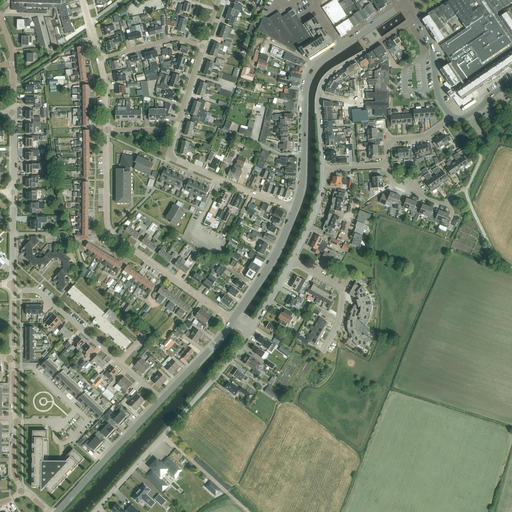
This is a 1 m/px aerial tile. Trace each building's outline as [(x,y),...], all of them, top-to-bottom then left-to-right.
[(11,0),(11,10),(18,11),(18,13),(26,13),(26,7),(25,0),(11,0)] [(37,0),(38,8),(50,8),(50,0),(37,0)] [(54,8),(54,4),(57,5),(61,5),(61,4),(65,3),(65,0),(63,0),(50,0),(50,8),(54,8)] [(240,0),(232,0),(231,3),(234,4),(233,7),(237,8),(238,6),(240,7),(239,9),(242,10),(243,7),(238,5),(237,5),(238,2),(241,3),(245,4),(246,2),(240,0)] [(353,27),(354,28),(354,27),(339,4),(335,0),(333,0),(322,8),(341,37),(346,34),(346,33),(351,30),(351,29),(353,27)] [(351,0),(345,0),(343,2),(347,8),(354,3),(351,0)] [(376,14),(367,0),(351,0),(354,3),(365,20),(366,21),(371,18),(370,17),(376,14)] [(385,5),(382,0),(370,0),(372,3),(373,3),(378,11),(379,12),(381,11),(380,10),(380,9),(380,8),(381,8),(381,7),(382,7),(383,7),(384,7),(386,6),(385,5)] [(479,0),(482,4),(483,4),(487,10),(483,12),(482,16),(475,20),(465,28),(466,29),(440,46),(448,57),(451,55),(454,59),(455,60),(441,69),(447,78),(445,80),(446,82),(443,84),(449,92),(447,93),(450,98),(452,96),(459,107),(462,105),(463,106),(472,100),(471,99),(474,97),(471,93),(501,72),(511,64),(511,9),(510,11),(509,9),(503,13),(501,10),(500,11),(496,13),(486,0),(479,0)] [(462,24),(465,28),(475,20),(482,16),(483,12),(487,10),(483,4),(482,4),(479,0),(449,0),(447,1),(456,15),(462,24)] [(486,0),(496,13),(500,11),(492,0),(486,0)] [(492,0),(500,11),(501,10),(508,5),(504,0),(492,0)] [(447,1),(438,7),(447,21),(448,21),(456,15),(447,1)] [(365,20),(354,3),(347,8),(343,2),(339,4),(354,27),(354,28),(355,29),(360,26),(359,25),(364,21),(364,20),(365,20)] [(54,4),(54,8),(58,7),(59,12),(67,9),(65,3),(61,4),(61,5),(57,5),(54,4)] [(192,5),(185,3),(184,6),(179,4),(177,14),(181,15),(182,10),(183,11),(183,12),(189,13),(192,5)] [(240,7),(238,6),(237,8),(233,7),(232,9),(229,8),(227,14),(238,17),(240,11),(239,11),(239,9),(240,7)] [(448,22),(448,21),(447,21),(438,7),(432,11),(438,20),(441,18),(445,24),(448,22)] [(69,15),(67,9),(59,12),(61,18),(69,15)] [(427,14),(429,15),(427,17),(426,16),(422,19),(433,35),(439,31),(444,28),(439,20),(438,20),(432,11),(427,14)] [(258,31),(295,52),(299,49),(312,40),(303,25),(295,12),(284,19),(279,12),(268,18),(263,16),(258,31)] [(227,14),(225,19),(228,20),(226,24),(233,27),(234,27),(235,26),(238,17),(227,14)] [(62,24),(70,22),(69,15),(61,18),(62,24)] [(312,40),(299,49),(303,56),(306,55),(309,60),(334,43),(328,33),(327,34),(315,17),(303,25),(312,40)] [(172,20),(171,23),(186,27),(187,20),(177,18),(176,21),(172,20)] [(27,20),(27,21),(24,21),(24,20),(17,20),(17,29),(24,29),(24,27),(30,27),(30,20),(27,20)] [(162,27),(158,28),(156,21),(153,22),(156,34),(163,32),(162,27)] [(73,31),(70,22),(62,24),(65,33),(65,34),(72,32),(72,33),(73,32),(73,31)] [(171,23),(170,26),(174,27),(178,28),(177,31),(184,33),(186,27),(171,23)] [(109,32),(115,31),(113,25),(109,26),(109,27),(102,28),(103,29),(102,29),(103,32),(104,32),(105,36),(110,35),(109,32)] [(140,32),(137,33),(135,26),(132,27),(135,40),(142,38),(140,32)] [(236,31),(237,28),(233,27),(232,29),(223,26),(221,31),(230,35),(232,30),(236,31)] [(219,38),(225,40),(226,37),(229,38),(233,39),(234,36),(230,35),(221,31),(219,38)] [(438,42),(443,39),(439,31),(433,35),(438,42)] [(111,39),(112,41),(106,42),(107,47),(106,47),(106,48),(106,51),(108,51),(112,50),(112,49),(114,48),(113,43),(116,42),(116,43),(120,42),(123,41),(122,35),(121,36),(119,36),(119,37),(117,38),(111,39)] [(396,35),(392,38),(397,46),(401,43),(396,35)] [(32,43),(32,37),(29,37),(22,37),(22,46),(29,46),(29,43),(32,43)] [(404,57),(397,46),(392,38),(384,43),(389,51),(391,54),(393,53),(394,55),(395,55),(399,60),(404,57)] [(214,43),(212,49),(218,51),(221,52),(221,51),(222,52),(223,49),(224,46),(230,48),(231,45),(225,43),(223,42),(222,45),(220,45),(214,43)] [(389,59),(387,59),(384,54),(387,53),(382,45),(373,51),(381,63),(380,65),(380,68),(389,68),(389,59)] [(175,52),(180,51),(180,52),(187,55),(189,49),(182,46),(181,47),(174,48),(175,52)] [(273,46),(270,53),(286,59),(297,64),(304,67),(306,62),(298,59),(293,56),(293,55),(273,46)] [(78,54),(83,54),(82,47),(77,48),(78,52),(75,52),(75,51),(71,52),(72,56),(78,55),(78,54)] [(221,52),(218,51),(212,49),(210,56),(216,58),(217,54),(221,55),(221,54),(224,56),(225,53),(222,52),(221,51),(221,52)] [(34,54),(30,54),(27,54),(27,63),(34,63),(34,60),(37,60),(37,55),(41,55),(41,50),(34,50),(34,54)] [(377,66),(380,64),(380,65),(381,63),(373,51),(368,54),(373,62),(374,68),(377,66)] [(154,67),(151,52),(144,54),(146,60),(149,60),(151,69),(151,70),(152,72),(149,73),(148,71),(145,71),(147,81),(150,81),(148,75),(149,75),(151,75),(153,74),(156,74),(154,67)] [(84,60),(83,54),(78,54),(78,55),(78,59),(75,59),(75,58),(73,58),(73,63),(79,62),(79,61),(84,60)] [(266,63),(268,57),(260,54),(258,60),(266,63)] [(372,68),(374,68),(373,62),(368,54),(364,56),(370,64),(369,64),(369,67),(369,69),(372,68)] [(138,56),(131,57),(132,63),(136,62),(137,64),(141,63),(140,61),(139,61),(138,56)] [(365,67),(369,64),(370,64),(364,56),(357,61),(363,70),(366,68),(365,67)] [(172,58),(171,61),(184,65),(186,59),(179,57),(178,60),(172,58)] [(297,64),(286,59),(285,64),(288,64),(286,71),(290,72),(302,74),(302,72),(303,68),(304,67),(297,64)] [(85,67),(84,60),(79,61),(79,62),(79,65),(76,66),(76,65),(73,65),(74,69),(80,68),(85,67)] [(119,68),(119,66),(121,65),(120,60),(115,61),(114,60),(110,61),(110,62),(111,66),(112,66),(113,70),(119,68)] [(171,66),(171,65),(176,66),(175,70),(182,72),(184,65),(171,61),(169,61),(168,65),(171,66)] [(208,62),(206,68),(212,70),(213,66),(219,68),(220,66),(223,67),(224,64),(216,61),(215,64),(214,64),(208,62)] [(257,68),(266,70),(268,64),(259,61),(257,68)] [(356,62),(353,64),(357,72),(361,70),(356,62)] [(358,73),(353,64),(345,69),(349,74),(350,75),(349,76),(350,78),(358,73)] [(86,74),(85,67),(80,68),(80,72),(77,72),(77,71),(74,72),(75,76),(80,75),(80,74),(86,74)] [(244,67),(240,78),(252,81),(254,75),(249,73),(250,69),(244,67)] [(206,68),(203,75),(210,77),(211,72),(214,73),(215,71),(212,70),(206,68)] [(343,80),(349,76),(350,75),(349,74),(345,69),(338,73),(338,74),(343,80)] [(290,72),(288,78),(285,77),(285,78),(290,80),(300,82),(301,76),(301,75),(302,74),(290,72)] [(120,73),(114,74),(115,82),(121,81),(121,82),(127,81),(125,74),(121,75),(120,73)] [(86,80),(86,74),(80,74),(80,75),(81,79),(78,79),(78,78),(75,78),(76,82),(81,82),(81,81),(86,80)] [(172,78),(169,76),(164,75),(163,78),(178,83),(180,76),(174,74),(172,78)] [(342,81),(343,80),(338,74),(331,79),(339,84),(340,83),(341,84),(343,82),(342,81)] [(389,76),(374,76),(374,79),(369,79),(369,85),(375,85),(375,89),(386,89),(386,85),(389,83),(389,76)] [(176,89),(178,83),(163,78),(161,83),(166,84),(167,82),(171,83),(169,87),(176,89)] [(281,79),(280,82),(280,83),(287,84),(287,83),(289,83),(288,90),(298,91),(300,83),(300,82),(290,80),(285,78),(284,80),(281,79)] [(336,90),(339,84),(331,79),(326,87),(335,90),(336,90)] [(201,82),(199,88),(205,90),(206,87),(209,88),(210,86),(214,87),(215,84),(207,82),(206,84),(201,82)] [(25,89),(26,89),(26,92),(26,93),(30,93),(30,92),(34,92),(34,90),(41,90),(41,83),(34,83),(34,86),(26,86),(25,87),(25,89)] [(116,94),(126,93),(125,86),(116,87),(116,94)] [(203,97),(204,94),(207,95),(208,94),(211,95),(212,92),(208,91),(208,92),(205,90),(199,88),(197,95),(203,97)] [(173,99),(175,94),(168,92),(164,90),(162,95),(164,95),(163,98),(169,100),(170,98),(173,99)] [(280,99),(297,101),(298,91),(288,90),(288,94),(281,93),(280,99)] [(41,108),(41,104),(35,103),(35,98),(26,98),(26,105),(35,105),(35,108),(41,108)] [(202,110),(203,110),(206,102),(199,99),(198,102),(195,101),(193,107),(202,110)] [(296,112),(297,101),(280,99),(277,99),(276,104),(288,105),(287,111),(296,112)] [(375,102),(366,102),(366,109),(375,109),(375,116),(386,115),(386,108),(389,108),(388,107),(388,102),(375,102)] [(167,116),(171,105),(165,103),(165,109),(159,109),(159,105),(155,105),(155,109),(155,121),(165,121),(165,116),(167,116)] [(149,116),(149,121),(155,121),(155,109),(149,110),(149,105),(146,105),(146,116),(149,116)] [(193,107),(190,114),(193,115),(192,118),(202,122),(202,120),(203,118),(205,119),(208,112),(206,112),(206,111),(203,110),(202,110),(193,107)] [(332,120),(331,107),(324,108),(324,120),(332,120)] [(360,109),(351,110),(352,123),(361,122),(360,111),(360,109)] [(33,122),(40,122),(40,117),(33,117),(33,111),(26,111),(26,119),(33,119),(33,122)] [(360,111),(361,122),(368,121),(368,111),(360,111)] [(391,125),(396,125),(396,116),(390,116),(391,120),(387,120),(388,127),(392,127),(391,125)] [(188,121),(186,128),(193,129),(196,130),(197,127),(198,124),(201,125),(202,122),(192,118),(191,122),(188,121)] [(373,122),(363,123),(363,126),(367,126),(367,134),(376,134),(376,128),(373,129),(373,122)] [(26,124),(26,133),(33,133),(35,133),(35,127),(40,127),(40,124),(33,124),(26,124)] [(186,128),(184,135),(191,137),(193,129),(186,128)] [(376,134),(367,134),(368,143),(374,142),(374,139),(377,139),(376,134)] [(449,144),(448,142),(451,140),(447,135),(445,137),(443,135),(439,138),(444,145),(445,147),(449,145),(449,144)] [(38,141),(38,136),(31,136),(31,138),(26,138),(26,147),(33,147),(33,141),(38,141)] [(437,150),(444,145),(439,138),(434,141),(436,143),(433,144),(437,150)] [(183,141),(181,147),(191,150),(191,149),(193,150),(194,148),(192,147),(193,143),(183,141)] [(368,147),(369,151),(378,150),(377,145),(375,145),(374,142),(368,143),(364,143),(364,148),(368,147)] [(204,143),(202,150),(209,152),(211,145),(204,143)] [(425,157),(430,156),(433,155),(430,146),(427,147),(427,144),(422,146),(425,157)] [(419,156),(420,159),(425,157),(422,146),(416,147),(417,150),(414,150),(416,157),(419,156)] [(181,147),(180,154),(186,156),(187,151),(190,152),(191,152),(194,153),(195,150),(193,150),(191,149),(191,150),(181,147)] [(395,159),(403,158),(403,149),(397,149),(398,152),(395,152),(395,159)] [(404,158),(404,161),(412,160),(411,151),(408,151),(408,149),(403,149),(403,158),(404,158)] [(39,150),(36,150),(30,150),(30,153),(26,153),(26,160),(32,160),(32,157),(39,157),(39,150)] [(378,156),(378,150),(369,151),(369,159),(376,159),(375,156),(378,156)] [(217,154),(211,151),(206,163),(207,162),(211,164),(209,167),(216,170),(220,161),(214,158),(217,154)] [(334,164),(336,164),(346,163),(346,158),(336,159),(336,152),(326,152),(327,161),(333,161),(333,163),(334,164)] [(133,157),(123,155),(120,166),(126,167),(125,170),(116,170),(116,195),(117,195),(117,197),(116,197),(116,203),(127,203),(127,197),(130,197),(130,195),(131,195),(131,173),(130,173),(130,167),(131,168),(133,157)] [(457,156),(464,167),(468,164),(471,162),(467,155),(464,157),(463,157),(461,158),(459,155),(457,156)] [(460,170),(464,167),(457,156),(456,156),(454,158),(456,162),(455,163),(460,170)] [(152,163),(138,157),(135,163),(133,168),(134,169),(148,175),(151,169),(153,164),(152,163)] [(287,166),(291,167),(296,168),(297,159),(288,158),(286,158),(285,162),(279,160),(277,164),(279,164),(287,166)] [(233,178),(237,170),(237,168),(240,161),(237,160),(234,166),(233,168),(231,167),(227,176),(233,178)] [(448,162),(455,173),(460,170),(455,163),(453,164),(451,160),(448,162)] [(41,170),(41,163),(32,162),(32,165),(26,165),(26,173),(33,173),(33,170),(41,170)] [(451,176),(455,173),(448,162),(446,164),(448,167),(446,169),(451,176)] [(435,169),(443,181),(445,183),(449,180),(448,178),(443,171),(441,172),(437,167),(435,169)] [(276,168),(275,171),(279,173),(278,175),(285,178),(285,179),(295,179),(296,174),(288,173),(285,173),(285,172),(282,171),(276,168)] [(162,180),(166,182),(171,172),(165,169),(159,183),(161,184),(162,180)] [(439,184),(443,181),(435,169),(432,170),(436,176),(434,177),(439,184)] [(237,170),(233,178),(238,181),(242,172),(237,170)] [(260,177),(266,179),(268,172),(263,170),(260,177)] [(166,182),(165,185),(167,186),(169,183),(173,185),(177,175),(171,172),(166,182)] [(268,172),(266,179),(272,182),(275,174),(269,172),(268,172)] [(426,174),(436,189),(441,186),(439,184),(434,177),(432,178),(429,173),(426,174)] [(373,180),(373,183),(383,182),(382,177),(377,177),(377,174),(370,174),(371,180),(373,180)] [(432,192),(436,189),(426,174),(424,176),(428,181),(426,183),(431,190),(432,192)] [(177,175),(173,185),(171,188),(173,189),(175,186),(179,188),(184,178),(177,175)] [(259,177),(256,175),(255,175),(254,177),(251,175),(248,181),(250,181),(248,185),(254,187),(255,183),(257,184),(259,179),(258,179),(259,177)] [(42,180),(42,176),(31,176),(31,179),(26,179),(26,187),(32,187),(36,187),(36,183),(38,183),(38,180),(42,180)] [(330,183),(330,185),(331,186),(331,187),(341,188),(342,185),(347,185),(346,187),(351,188),(352,180),(347,180),(341,179),(341,178),(333,177),(332,182),(331,182),(330,183)] [(285,179),(285,184),(288,184),(288,187),(294,189),(295,188),(295,179),(285,179)] [(190,197),(191,193),(196,183),(189,180),(185,190),(189,192),(188,196),(190,197)] [(265,184),(267,184),(264,192),(270,194),(273,187),(268,185),(269,182),(266,181),(265,184)] [(383,188),(383,182),(373,183),(373,186),(369,187),(370,192),(378,191),(378,188),(383,188)] [(196,199),(198,196),(202,186),(196,183),(191,193),(196,195),(194,198),(196,199)] [(202,186),(196,199),(200,201),(202,202),(209,189),(202,186)] [(278,189),(279,187),(278,187),(278,188),(273,187),(270,194),(276,196),(276,195),(277,195),(276,195),(279,189),(278,189)] [(285,189),(279,187),(278,189),(279,189),(276,195),(277,195),(282,197),(285,189)] [(26,200),(34,200),(34,196),(36,196),(36,190),(31,190),(31,192),(26,192),(26,200)] [(332,198),(344,200),(345,194),(342,193),(343,191),(339,190),(339,193),(334,192),(333,194),(332,198)] [(221,205),(223,201),(225,202),(228,194),(222,191),(220,196),(217,203),(220,205),(221,205)] [(392,204),(395,194),(390,193),(388,197),(382,195),(380,201),(383,202),(383,204),(391,207),(392,204)] [(237,194),(235,199),(234,199),(231,206),(237,209),(242,198),(241,198),(242,196),(237,194)] [(399,210),(400,208),(402,202),(399,201),(401,196),(395,194),(392,204),(395,205),(394,208),(399,210)] [(330,210),(335,211),(342,212),(344,200),(332,198),(332,202),(331,206),(330,210)] [(402,202),(400,208),(405,210),(405,208),(408,210),(412,200),(406,198),(404,203),(402,202)] [(410,217),(414,218),(418,208),(415,207),(417,202),(412,200),(408,210),(411,211),(411,212),(412,213),(410,217)] [(220,205),(217,203),(214,202),(206,219),(204,224),(212,228),(216,219),(213,218),(214,215),(218,208),(219,208),(220,205)] [(42,209),(42,203),(31,203),(31,205),(25,205),(25,207),(25,209),(26,209),(26,213),(32,213),(36,213),(36,209),(42,209)] [(281,219),(282,216),(283,215),(284,214),(283,213),(284,213),(276,209),(275,212),(270,210),(271,207),(266,204),(263,210),(281,219)] [(418,208),(414,218),(417,219),(419,215),(421,216),(421,214),(424,215),(428,206),(422,204),(421,209),(418,208)] [(179,209),(174,205),(166,218),(165,220),(170,223),(176,226),(184,214),(184,213),(185,212),(179,209)] [(431,222),(432,221),(434,214),(431,213),(433,208),(428,206),(424,215),(428,217),(426,220),(431,222)] [(227,208),(221,220),(223,221),(226,223),(232,210),(227,208)] [(216,230),(224,212),(220,210),(217,217),(212,228),(216,230)] [(432,221),(440,224),(444,212),(439,210),(437,215),(434,214),(432,221)] [(364,225),(365,222),(366,219),(369,220),(371,216),(360,211),(358,215),(358,216),(356,222),(357,223),(357,222),(364,225)] [(272,215),(269,214),(266,212),(263,218),(269,220),(269,221),(273,223),(274,222),(278,224),(279,223),(280,223),(280,221),(281,219),(272,215)] [(440,224),(439,225),(447,228),(451,219),(448,218),(449,214),(444,212),(440,224)] [(340,218),(334,216),(329,214),(327,218),(328,218),(326,221),(324,225),(335,230),(340,218)] [(260,224),(262,220),(253,215),(251,219),(260,224)] [(38,229),(41,229),(41,223),(47,223),(47,217),(37,217),(37,221),(31,221),(31,229),(38,229)] [(454,219),(451,225),(457,228),(460,222),(454,219)] [(368,227),(364,225),(357,222),(357,223),(356,227),(353,233),(355,234),(362,236),(363,233),(362,233),(364,230),(367,231),(368,227)] [(125,231),(131,235),(134,231),(130,228),(133,224),(130,223),(128,226),(125,231)] [(276,231),(276,230),(277,228),(270,224),(269,226),(263,223),(261,226),(265,228),(264,230),(267,231),(268,230),(274,234),(274,233),(275,233),(276,231)] [(333,235),(335,230),(324,225),(322,229),(323,229),(322,231),(327,233),(326,236),(333,239),(334,236),(333,235)] [(88,236),(88,229),(82,229),(82,230),(82,234),(80,234),(80,232),(77,232),(77,235),(74,235),(75,241),(83,239),(83,237),(83,236),(88,236)] [(134,231),(131,235),(137,240),(141,235),(143,232),(141,230),(138,234),(134,231)] [(252,234),(263,239),(273,244),(275,238),(265,234),(264,236),(254,231),(252,234)] [(248,232),(246,238),(254,241),(257,236),(248,232)] [(147,247),(151,242),(147,240),(149,236),(147,234),(144,238),(145,238),(141,243),(147,247)] [(366,238),(362,236),(355,234),(353,238),(354,238),(351,244),(359,248),(360,245),(360,244),(361,241),(364,242),(366,238)] [(321,241),(322,238),(316,235),(313,241),(326,247),(327,245),(324,243),(321,241)] [(56,248),(53,248),(53,252),(52,252),(50,250),(43,258),(41,258),(41,254),(38,254),(39,258),(37,258),(33,255),(33,253),(37,253),(37,250),(33,250),(33,249),(39,241),(37,239),(37,236),(30,237),(31,240),(21,251),(22,251),(22,253),(21,254),(39,270),(40,269),(42,269),(42,270),(53,259),(58,258),(63,262),(63,268),(53,279),(54,280),(54,281),(53,283),(62,291),(67,285),(65,283),(65,282),(69,281),(69,278),(65,279),(65,277),(71,269),(69,267),(69,266),(73,266),(73,263),(69,263),(69,262),(71,260),(60,250),(58,252),(57,252),(56,248)] [(237,244),(230,240),(228,245),(235,249),(237,244)] [(263,255),(268,245),(259,241),(257,245),(258,245),(255,251),(263,255)] [(318,255),(319,251),(322,253),(323,252),(326,247),(313,241),(310,247),(314,249),(312,252),(318,255)] [(155,245),(151,242),(147,247),(153,251),(157,247),(159,243),(157,242),(155,245)] [(91,251),(94,246),(88,243),(85,248),(89,250),(87,252),(85,254),(89,256),(91,252),(91,251)] [(176,250),(181,253),(184,247),(179,244),(176,250)] [(97,255),(100,250),(94,246),(91,251),(91,252),(95,254),(93,256),(92,255),(91,258),(94,260),(97,255)] [(158,254),(164,258),(167,254),(163,251),(166,247),(163,246),(161,249),(158,254)] [(102,258),(105,254),(100,250),(97,255),(100,257),(99,260),(98,259),(97,261),(100,263),(103,259),(102,258)] [(238,261),(241,256),(235,252),(231,256),(238,261)] [(329,261),(332,256),(325,252),(322,258),(329,261)] [(167,254),(164,258),(170,263),(173,258),(176,255),(174,253),(171,256),(167,254)] [(253,257),(263,263),(266,259),(254,253),(253,256),(249,254),(248,257),(252,259),(253,257)] [(108,262),(111,257),(105,254),(102,258),(103,259),(106,261),(104,263),(104,262),(102,265),(106,267),(109,262),(108,262)] [(114,266),(117,261),(111,257),(108,262),(109,262),(111,264),(110,266),(109,266),(108,268),(111,270),(114,266)] [(174,265),(180,270),(183,265),(180,262),(182,259),(180,257),(177,261),(174,265)] [(252,262),(261,267),(263,263),(253,257),(252,259),(251,261),(253,262),(252,262)] [(238,263),(233,259),(229,265),(234,268),(238,263)] [(122,264),(117,261),(114,266),(117,268),(116,270),(115,269),(113,272),(117,274),(120,269),(122,264)] [(256,274),(261,267),(252,262),(248,269),(249,270),(256,274)] [(183,265),(180,270),(186,274),(189,269),(190,270),(192,266),(190,264),(187,268),(183,265)] [(212,271),(218,275),(223,268),(217,264),(212,271)] [(129,274),(132,270),(127,266),(124,271),(128,273),(126,276),(125,275),(123,277),(127,280),(130,275),(129,274)] [(84,276),(89,280),(94,272),(89,269),(84,276)] [(135,278),(138,274),(132,270),(129,274),(130,275),(133,277),(131,280),(130,279),(129,281),(132,283),(134,281),(136,279),(135,278)] [(200,270),(197,275),(196,273),(192,278),(199,283),(202,278),(204,279),(207,275),(200,270)] [(252,281),(256,274),(249,270),(245,277),(252,281)] [(143,278),(138,274),(135,278),(136,279),(134,281),(136,283),(134,285),(138,287),(141,282),(140,282),(143,278)] [(293,281),(302,287),(306,280),(302,278),(301,279),(296,276),(293,281)] [(235,277),(232,280),(235,282),(234,284),(241,289),(245,284),(237,278),(237,279),(235,277)] [(367,336),(369,332),(368,328),(365,325),(369,319),(368,319),(369,315),(370,312),(371,312),(372,304),(370,298),(368,299),(367,295),(365,292),(366,292),(362,286),(366,282),(358,277),(349,294),(355,298),(356,297),(359,299),(356,300),(358,307),(357,309),(354,306),(350,313),(351,313),(350,317),(349,320),(348,320),(347,327),(349,334),(350,333),(351,337),(354,340),(352,341),(357,346),(358,345),(364,348),(369,339),(369,337),(367,336)] [(106,284),(110,287),(111,285),(114,281),(111,278),(108,282),(106,284)] [(149,282),(143,278),(140,282),(141,282),(144,285),(142,287),(141,287),(140,289),(143,291),(146,286),(149,282)] [(202,285),(209,290),(213,285),(206,280),(202,285)] [(298,293),(302,287),(293,281),(289,287),(295,290),(294,291),(298,293)] [(154,286),(149,282),(146,286),(150,288),(148,291),(147,290),(145,293),(149,295),(152,290),(154,286)] [(307,292),(314,296),(319,287),(314,284),(310,289),(309,288),(307,292)] [(113,341),(120,347),(121,346),(125,349),(131,342),(110,323),(116,316),(109,309),(105,314),(73,285),(67,293),(71,296),(70,297),(77,304),(78,302),(85,309),(84,310),(91,316),(92,315),(99,321),(96,324),(100,327),(99,328),(106,335),(107,333),(115,340),(113,341)] [(235,298),(239,292),(232,287),(231,288),(228,286),(226,289),(229,290),(228,292),(235,298)] [(158,292),(160,294),(156,301),(158,302),(166,291),(161,287),(158,292)] [(319,287),(314,296),(317,298),(315,301),(317,302),(324,290),(319,287)] [(113,300),(118,293),(110,288),(105,294),(113,300)] [(324,290),(317,302),(319,303),(321,300),(324,302),(329,293),(324,290)] [(161,304),(165,297),(168,299),(171,294),(166,291),(158,302),(161,304)] [(329,293),(324,302),(329,304),(327,308),(329,309),(333,302),(332,301),(335,296),(329,293)] [(168,299),(170,301),(166,307),(168,309),(176,298),(171,294),(168,299)] [(229,306),(233,301),(225,295),(224,296),(221,294),(219,297),(222,299),(221,300),(229,306)] [(295,300),(290,297),(286,304),(291,307),(292,304),(295,305),(297,301),(300,303),(302,299),(297,296),(295,300)] [(171,311),(175,304),(178,306),(181,301),(176,298),(168,309),(171,311)] [(178,306),(180,308),(176,314),(178,316),(186,305),(181,301),(178,306)] [(122,310),(127,313),(132,306),(127,303),(122,310)] [(181,318),(185,311),(188,313),(191,308),(186,305),(178,316),(181,318)] [(199,320),(205,312),(200,309),(195,317),(199,320)] [(289,324),(293,318),(291,317),(293,314),(285,309),(283,313),(281,312),(278,318),(280,319),(278,322),(280,323),(279,324),(283,326),(284,325),(286,327),(288,323),(289,324)] [(205,312),(199,320),(198,322),(205,327),(206,325),(211,317),(205,312)] [(48,325),(49,326),(57,318),(54,315),(53,316),(52,314),(44,323),(47,326),(48,325)] [(320,317),(316,324),(325,329),(328,324),(323,320),(324,319),(320,317)] [(57,318),(49,326),(51,328),(50,329),(53,331),(61,323),(59,321),(60,320),(57,318)] [(185,326),(189,329),(193,323),(188,320),(185,326)] [(275,333),(278,329),(269,323),(266,327),(275,333)] [(311,325),(310,327),(322,334),(325,329),(316,324),(314,327),(311,325)] [(322,334),(310,327),(306,325),(305,327),(309,330),(309,329),(312,331),(310,334),(319,339),(322,334)] [(65,335),(69,331),(64,327),(60,331),(57,329),(54,333),(56,335),(57,333),(59,335),(61,332),(63,334),(65,335)] [(195,328),(191,333),(199,338),(202,334),(195,328)] [(73,335),(69,331),(65,335),(63,334),(61,337),(63,339),(66,336),(69,339),(73,335)] [(199,338),(191,333),(188,331),(185,335),(188,337),(188,338),(196,343),(199,338)] [(310,334),(306,341),(310,343),(311,341),(316,345),(319,339),(310,334)] [(258,340),(257,341),(264,346),(263,346),(267,349),(272,342),(268,339),(267,340),(261,336),(259,338),(258,338),(257,339),(258,340)] [(80,347),(84,342),(79,337),(74,342),(76,344),(74,346),(77,349),(79,346),(80,347)] [(169,338),(163,345),(166,348),(172,341),(169,338)] [(185,349),(183,351),(190,356),(194,351),(188,346),(185,343),(182,346),(185,349)] [(62,353),(64,356),(72,346),(70,344),(62,353)] [(89,355),(93,350),(88,345),(84,350),(85,352),(83,354),(86,356),(88,354),(89,355)] [(261,350),(254,345),(254,346),(253,346),(252,347),(252,348),(251,349),(254,351),(254,352),(261,357),(265,352),(262,349),(261,350)] [(149,358),(152,355),(145,349),(140,355),(143,357),(145,354),(149,358)] [(186,361),(190,356),(183,351),(179,355),(186,361)] [(98,364),(102,360),(97,355),(93,360),(92,360),(90,362),(92,364),(94,361),(97,363),(98,364)] [(247,355),(245,358),(255,365),(260,368),(262,365),(254,359),(247,355)] [(46,371),(54,362),(49,358),(42,366),(46,371)] [(255,365),(245,358),(242,361),(250,366),(249,367),(253,369),(252,372),(258,377),(261,373),(258,371),(259,368),(260,369),(260,368),(255,365)] [(134,366),(139,370),(145,362),(141,359),(134,366)] [(172,359),(168,363),(175,370),(179,366),(172,359)] [(73,365),(79,370),(85,362),(82,360),(78,364),(76,361),(73,365)] [(106,364),(102,360),(98,364),(97,363),(94,366),(96,368),(98,370),(101,367),(102,368),(106,364)] [(54,362),(46,371),(51,375),(59,367),(54,362)] [(82,368),(85,371),(87,369),(91,365),(87,362),(83,366),(82,368)] [(145,362),(139,370),(143,374),(149,366),(145,362)] [(171,374),(175,370),(168,363),(164,368),(171,374)] [(112,366),(107,371),(104,375),(109,380),(117,371),(112,366)] [(245,381),(247,378),(244,376),(245,375),(238,370),(234,375),(238,378),(237,379),(239,381),(240,380),(241,381),(242,379),(245,381)] [(60,383),(68,375),(63,371),(55,379),(60,383)] [(159,372),(155,376),(163,383),(167,379),(159,372)] [(92,379),(95,381),(100,375),(97,373),(92,379)] [(72,380),(68,375),(60,383),(65,388),(72,380)] [(163,383),(155,376),(151,381),(159,387),(163,383)] [(94,383),(97,387),(103,380),(99,377),(94,383)] [(124,377),(114,387),(118,391),(120,390),(121,388),(128,380),(124,377)] [(65,388),(69,392),(77,384),(72,380),(65,388)] [(128,380),(121,388),(120,390),(122,392),(121,393),(124,395),(126,392),(132,384),(128,380)] [(240,389),(239,389),(232,384),(229,382),(225,388),(235,395),(238,390),(248,398),(251,394),(241,387),(240,389)] [(77,384),(69,392),(74,397),(82,389),(77,384)] [(267,387),(264,392),(273,397),(276,393),(267,387)] [(106,389),(102,394),(110,400),(114,396),(106,389)] [(83,405),(90,397),(86,392),(78,400),(83,405)] [(131,397),(140,406),(144,401),(137,394),(138,393),(136,392),(131,397)] [(135,410),(140,406),(131,397),(130,398),(127,395),(125,398),(129,401),(130,400),(131,401),(127,405),(129,406),(130,405),(135,410)] [(95,401),(90,397),(83,405),(87,409),(95,401)] [(87,409),(92,414),(100,406),(95,401),(87,409)] [(115,410),(119,413),(117,415),(124,422),(128,418),(123,413),(126,411),(120,405),(115,410)] [(100,406),(92,414),(97,418),(105,410),(100,406)] [(112,409),(106,415),(109,418),(115,413),(112,409)] [(111,417),(109,420),(113,424),(115,422),(120,426),(124,422),(117,415),(113,419),(111,417)] [(109,424),(105,428),(112,435),(116,431),(111,426),(113,424),(109,420),(107,422),(109,424)] [(99,430),(97,433),(101,437),(103,435),(108,439),(112,435),(105,428),(101,432),(99,430)] [(52,493),(84,459),(73,449),(66,456),(68,458),(66,461),(44,461),(44,455),(48,455),(48,441),(44,441),(44,438),(47,438),(47,430),(32,430),(32,487),(41,487),(41,490),(45,487),(52,493)] [(101,437),(97,433),(95,435),(96,437),(93,441),(100,448),(104,443),(99,439),(101,437)] [(100,448),(93,441),(90,443),(88,441),(84,445),(89,450),(91,447),(96,452),(100,448)] [(181,471),(181,470),(168,458),(162,465),(157,460),(150,467),(154,470),(148,476),(162,491),(167,486),(162,479),(167,473),(175,479),(181,471)] [(213,494),(218,489),(212,484),(207,488),(213,494)] [(137,493),(132,498),(138,503),(142,499),(147,503),(151,499),(146,494),(149,490),(144,485),(139,490),(139,489),(136,492),(137,493)]
